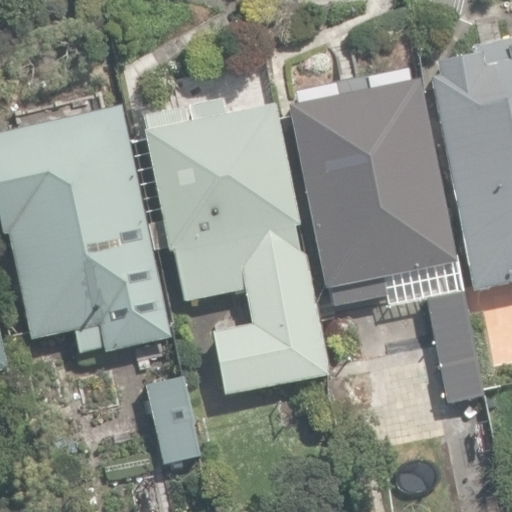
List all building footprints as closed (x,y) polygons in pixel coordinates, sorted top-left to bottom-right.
[(511,46),(510,47),(509,38),(469,46),(470,54),(434,61),(437,77),(429,79),(472,291),(511,282),(511,46)] [(330,287),(334,307),(386,296),(382,277),(456,262),(419,79),(411,80),(408,68),(365,77),(366,79),(334,85),(333,83),(295,91),(298,104),(288,106),(324,288),(330,287)] [(213,331),(226,394),(327,373),(273,104),(228,113),(226,100),(191,107),(193,121),(188,122),(185,108),(142,116),(169,253),(175,252),(185,301),(244,290),(250,324),(213,331)] [(115,349),(117,356),(132,353),(131,346),(172,337),(123,105),(0,131),(0,217),(4,234),(9,233),(31,339),(75,330),(80,353),(104,348),(105,351),(115,349)] [(425,299),(446,401),(481,394),(483,394),(462,291),(425,299)] [(184,376),(146,384),(156,431),(194,423),(184,376)] [(176,464),(202,460),(196,426),(170,431),(176,464)]
